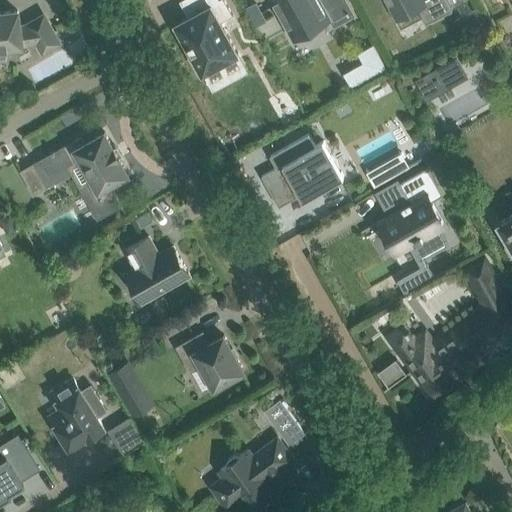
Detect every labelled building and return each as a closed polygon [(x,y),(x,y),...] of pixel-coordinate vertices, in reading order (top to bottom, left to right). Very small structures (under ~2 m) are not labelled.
[(180,0),(189,16),(176,23),(201,72),(238,53),(221,21),(233,15),(225,0),(180,0)] [(273,0),(295,38),(329,19),(334,27),(356,15),(347,0),(273,0)] [(387,0),(397,18),(417,7),(426,23),(452,10),(447,0),(387,0)] [(479,2),(466,9),(474,24),(487,17),(479,2)] [(256,3),(246,8),(256,25),(265,20),(256,3)] [(28,24),(29,25),(20,26),(18,10),(0,12),(0,56),(9,56),(8,46),(26,44),(26,42),(38,41),(43,50),(59,41),(44,15),(28,24)] [(457,55),(415,78),(427,100),(469,77),(457,55)] [(82,135),(73,140),(64,145),(74,163),(81,159),(93,179),(86,183),(96,201),(114,191),(110,184),(129,173),(105,131),(86,142),(82,135)] [(277,167),(262,175),(279,206),(301,194),(303,199),(314,193),(344,176),(324,140),(315,145),(309,133),(271,155),(277,167)] [(402,152),(366,172),(375,186),(410,166),(402,152)] [(47,186),(33,163),(21,170),(34,193),(47,186)] [(443,194),(428,166),(400,182),(410,201),(402,206),(402,207),(381,219),(381,220),(397,247),(406,242),(406,243),(413,239),(423,257),(423,259),(448,244),(445,239),(437,225),(443,222),(431,201),(443,194)] [(511,214),(499,222),(511,245),(511,214)] [(149,235),(145,237),(126,248),(137,267),(126,272),(143,301),(190,274),(174,246),(158,255),(154,248),(155,247),(149,235)] [(411,346),(400,354),(412,371),(415,369),(422,379),(422,378),(433,393),(455,377),(455,378),(456,377),(455,375),(458,373),(459,372),(465,368),(466,367),(469,371),(486,359),(464,329),(491,309),(501,323),(511,314),(511,304),(486,256),(463,268),(484,306),(431,344),(426,336),(417,342),(415,340),(409,344),(411,346)] [(427,264),(423,266),(429,277),(433,274),(427,264)] [(16,353),(29,375),(70,350),(57,328),(16,353)] [(215,387),(244,370),(224,334),(210,342),(203,330),(176,346),(190,371),(202,364),(215,387)] [(396,358),(378,371),(388,386),(389,386),(407,373),(396,358)] [(69,417),(56,424),(68,445),(87,435),(88,437),(103,428),(97,417),(107,411),(92,386),(82,391),(75,378),(54,390),(69,417)] [(130,417),(110,430),(125,453),(145,441),(130,417)] [(297,423),(283,433),(292,445),(306,434),(297,423)] [(0,500),(9,495),(8,493),(23,484),(21,480),(39,469),(17,433),(0,443),(0,500)] [(275,472),(294,458),(278,436),(252,455),(248,449),(241,454),(236,453),(228,459),(227,465),(221,469),(225,476),(213,485),(228,506),(241,496),(250,509),(257,505),(262,505),(270,500),(271,494),(277,489),(268,477),(274,472),(275,472)] [(93,457),(76,466),(81,477),(99,468),(93,457)] [(471,511),(466,503),(450,511),(447,511),(474,511),(473,510),(471,511)]
